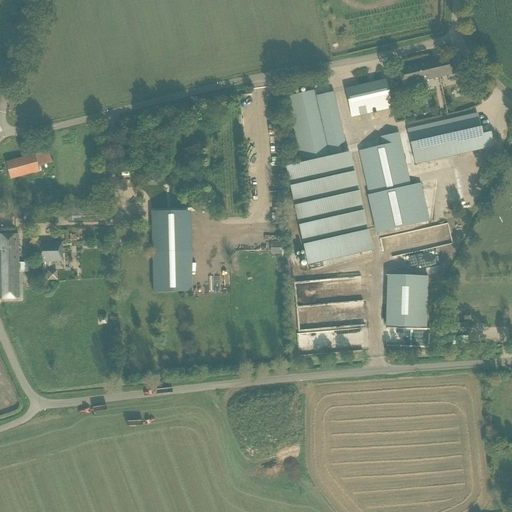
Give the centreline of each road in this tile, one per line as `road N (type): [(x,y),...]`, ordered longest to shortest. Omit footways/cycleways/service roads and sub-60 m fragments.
road 1 (unclassified): [(40,405),(511,358)]
road 2 (unclassified): [(0,132),(27,135),(452,37)]
road 3 (unclassified): [(0,124),(40,0)]
